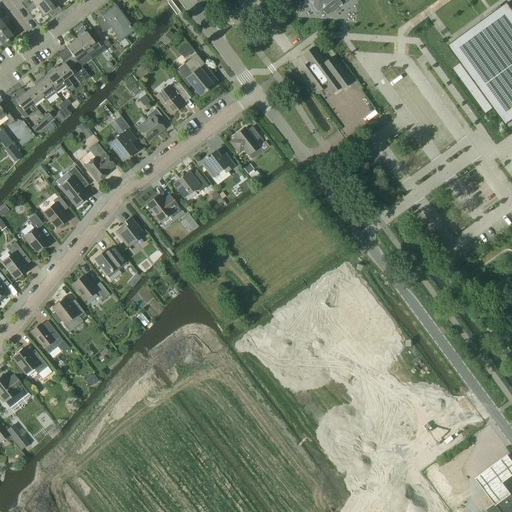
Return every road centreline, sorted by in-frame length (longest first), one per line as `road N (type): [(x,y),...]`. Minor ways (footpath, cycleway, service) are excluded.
road 1 (unclassified): [(477,392),(255,93)]
road 2 (residential): [(0,339),(116,201),(255,93)]
road 3 (residential): [(312,303),(412,439)]
